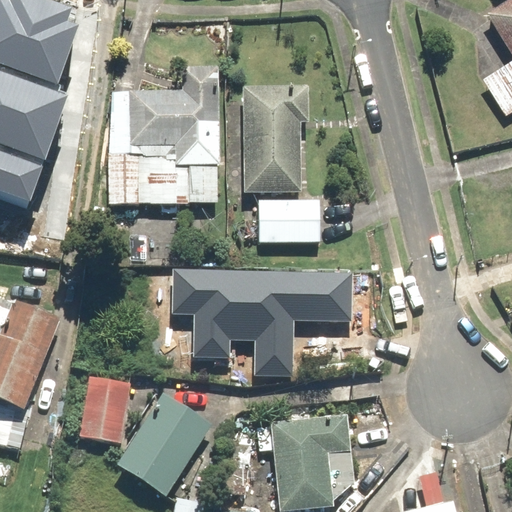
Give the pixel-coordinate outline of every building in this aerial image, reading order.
[(29,0),(0,0),(0,61),(61,83),(83,18),(29,0)] [(511,0),(486,16),(511,59),(511,62),(480,81),(504,121),(511,115),(511,0)] [(0,70),(0,142),(46,159),(68,94),(0,70)] [(214,210),(218,73),(192,72),(191,96),(109,94),(106,207),(214,210)] [(305,125),(306,93),(243,91),(240,195),(296,196),(297,125),(305,125)] [(0,152),(0,190),(30,202),(43,169),(0,152)] [(64,229),(68,187),(52,185),(48,227),(64,229)] [(318,205),(256,203),(255,246),(316,248),(318,205)] [(189,314),(187,362),(230,364),(231,338),(259,339),(257,374),(292,376),(294,323),(352,325),(355,273),(172,265),(170,314),(189,314)] [(0,404),(20,413),(59,318),(10,298),(0,323),(0,404)] [(121,446),(126,383),(93,381),(88,443),(121,446)] [(210,427),(160,396),(115,468),(166,499),(210,427)] [(295,511),(331,507),(355,485),(345,417),(270,428),(282,511),(295,511)] [(17,475),(13,490),(40,498),(45,483),(17,475)] [(202,511),(204,504),(174,499),(172,511),(202,511)]
